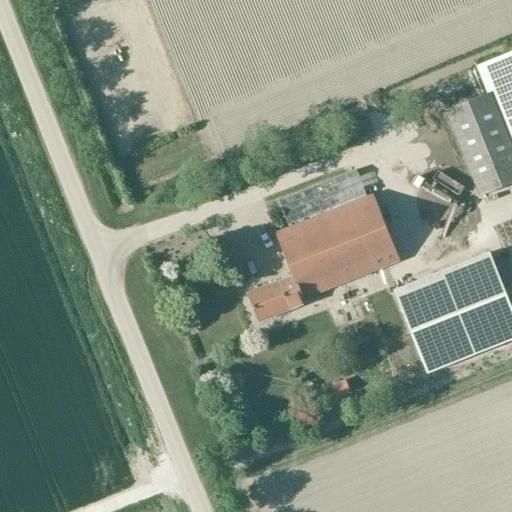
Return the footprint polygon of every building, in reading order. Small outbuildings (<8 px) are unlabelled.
[(511,52),(477,66),(488,93),(492,91),(511,140),(511,52)] [(511,146),(490,92),(445,110),(480,197),(511,184),(511,146)] [(374,196),(369,198),(358,170),(280,202),(291,229),(277,234),(294,277),(281,282),(248,296),(260,322),(292,309),(289,302),(302,297),(304,300),(401,260),(374,196)] [(432,372),(511,338),(511,300),(491,251),(398,290),(432,372)] [(321,388),(326,404),(350,397),(345,381),(321,388)]
